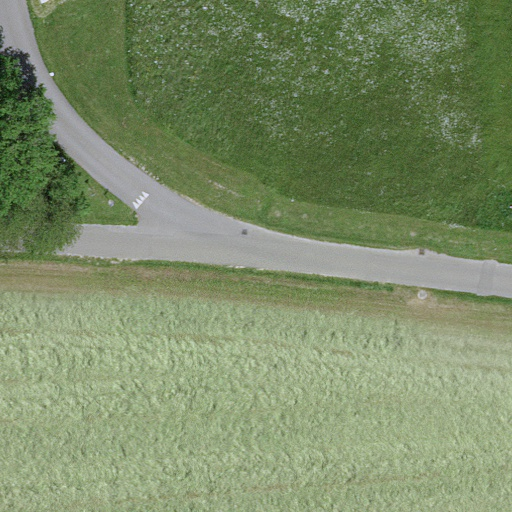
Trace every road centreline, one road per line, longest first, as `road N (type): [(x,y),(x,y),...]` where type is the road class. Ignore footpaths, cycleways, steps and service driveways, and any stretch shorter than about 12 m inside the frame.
road 1 (unclassified): [(511,286),(179,241)]
road 2 (unclassified): [(0,237),(179,241)]
